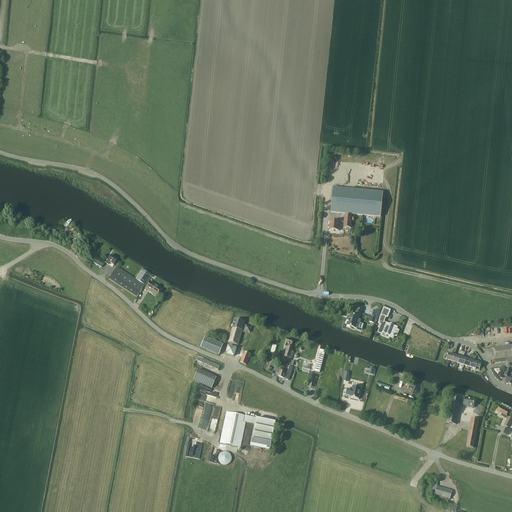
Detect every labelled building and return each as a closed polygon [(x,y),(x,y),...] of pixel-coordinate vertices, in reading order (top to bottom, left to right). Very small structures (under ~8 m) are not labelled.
[(331,212),(381,217),(383,192),(333,188),(331,212)] [(18,209),(16,214),(36,223),(38,218),(18,209)] [(345,215),(344,227),(351,228),(352,216),(345,215)] [(329,230),(339,231),(339,221),(330,221),(329,230)] [(117,259),(111,255),(106,263),(108,264),(109,262),(114,264),(117,259)] [(92,261),(101,267),(105,262),(95,256),(92,261)] [(109,278),(137,297),(151,275),(141,269),(135,278),(117,266),(109,278)] [(145,288),(157,295),(161,288),(150,281),(145,288)] [(348,320),(347,325),(356,328),(356,327),(359,328),(360,323),(358,323),(362,311),(363,308),(357,306),(357,309),(355,316),(350,314),(350,316),(348,316),(347,319),(348,320)] [(384,307),(381,315),(387,318),(391,310),(384,307)] [(229,339),(228,342),(238,345),(242,332),(243,332),(244,330),(250,332),(251,327),(246,326),(245,329),(243,328),(245,321),(235,318),(232,327),(233,327),(229,339)] [(379,328),(377,333),(381,334),(382,333),(390,336),(389,337),(393,339),(398,327),(394,326),(394,325),(390,324),(389,326),(385,324),(386,323),(382,321),(383,320),(380,319),(378,324),(379,324),(378,328),(379,328)] [(223,345),(205,337),(201,347),(219,355),(223,345)] [(293,341),(287,339),(284,347),(287,348),(285,356),(291,358),(293,352),(292,351),(293,348),(290,347),(293,341)] [(225,354),(234,357),(237,348),(228,345),(225,354)] [(511,345),(493,348),(495,360),(502,359),(502,362),(506,362),(507,368),(511,370),(511,369),(511,345)] [(320,351),(314,373),(319,374),(325,352),(320,351)] [(458,356),(455,355),(453,362),(458,363),(462,352),(459,351),(458,356)] [(240,362),(246,365),(250,354),(244,352),(240,362)] [(455,353),(453,353),(452,354),(445,352),(443,358),(453,362),(455,355),(455,353)] [(469,360),(466,359),(464,365),(469,367),(473,355),(471,355),(469,360)] [(474,362),(476,356),(473,355),(469,367),(476,369),(476,368),(480,369),(481,364),(474,362)] [(198,356),(196,360),(218,369),(220,366),(198,356)] [(193,380),(212,389),(218,375),(199,367),(193,380)] [(376,385),(390,390),(391,386),(378,381),(376,385)] [(347,389),(346,395),(349,396),(349,395),(351,395),(350,397),(358,399),(361,388),(353,386),(352,390),(347,389)] [(469,407),(473,407),(475,399),(468,398),(469,397),(465,396),(465,399),(461,399),(461,398),(451,396),(446,422),(456,424),(460,403),(464,404),(469,405),(469,407)] [(504,425),(509,427),(511,420),(511,418),(506,415),(509,411),(499,406),(497,410),(502,413),(501,416),(507,419),(504,425)] [(220,443),(240,447),(246,422),(255,424),(251,446),(270,450),(276,422),(227,412),(220,443)] [(466,446),(473,448),(478,419),(471,418),(466,446)] [(231,460),(232,459),(232,457),(231,456),(231,455),(230,454),(229,453),(228,452),(226,452),(225,452),(224,452),(223,452),(221,453),(220,454),(219,455),(219,456),(218,457),(218,458),(218,460),(218,461),(219,462),(220,463),(221,464),(222,465),(223,465),(225,465),(226,465),(227,465),(228,464),(229,463),(230,462),(231,461),(231,460)] [(437,486),(438,482),(435,481),(432,490),(435,491),(434,495),(438,496),(450,499),(452,491),(437,486)]
